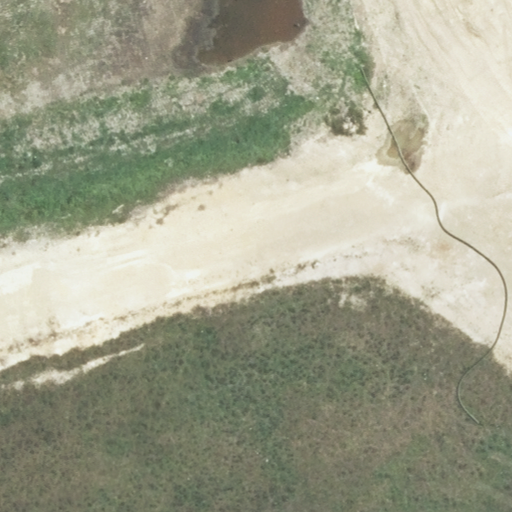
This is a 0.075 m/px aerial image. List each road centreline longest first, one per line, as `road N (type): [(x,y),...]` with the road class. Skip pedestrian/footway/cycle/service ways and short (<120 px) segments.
road 1 (residential): [(0,280),(506,127)]
road 2 (residential): [(469,0),(506,127)]
